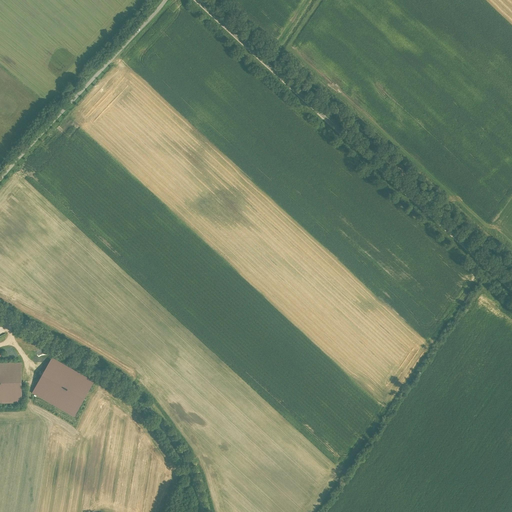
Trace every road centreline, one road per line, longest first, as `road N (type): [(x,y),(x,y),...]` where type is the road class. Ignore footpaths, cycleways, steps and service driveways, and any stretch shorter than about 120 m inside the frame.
road 1 (residential): [(196,0),(511,289)]
road 2 (unclassified): [(0,314),(134,396),(188,468),(203,511)]
road 3 (unclassified): [(165,0),(0,180)]
